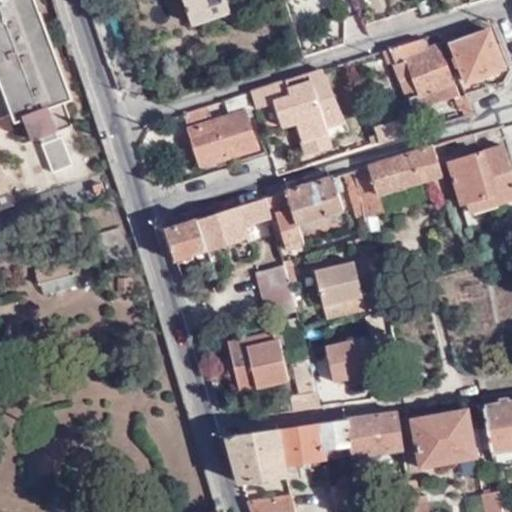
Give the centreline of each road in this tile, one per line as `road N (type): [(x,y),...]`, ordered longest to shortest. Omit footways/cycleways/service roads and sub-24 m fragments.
road 1 (residential): [(113,125),(506,5)]
road 2 (residential): [(511,110),(143,227)]
road 3 (tertiary): [(214,431),(143,227)]
road 4 (residential): [(392,404),(214,431)]
road 5 (tertiary): [(113,125),(73,0)]
